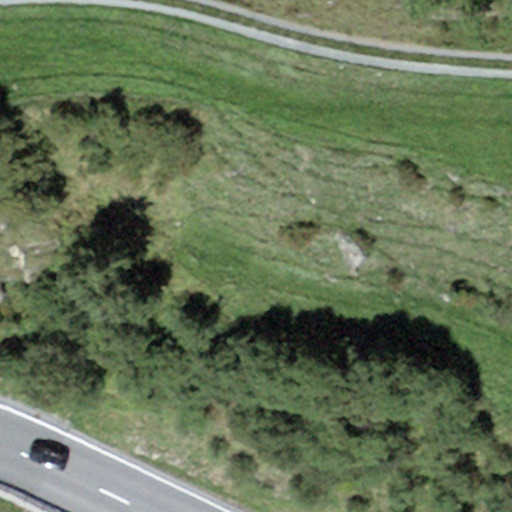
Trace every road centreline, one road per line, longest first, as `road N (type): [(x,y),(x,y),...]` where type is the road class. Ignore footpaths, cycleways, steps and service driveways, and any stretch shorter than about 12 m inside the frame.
road 1 (track): [(170,0),(366,48),(511,63)]
road 2 (primary): [(147,511),(0,444)]
